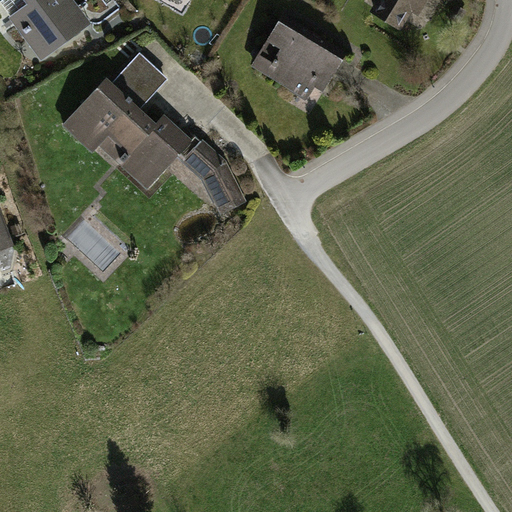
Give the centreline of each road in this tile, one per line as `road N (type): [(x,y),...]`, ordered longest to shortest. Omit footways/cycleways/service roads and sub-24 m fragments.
road 1 (track): [(496,511),(278,194)]
road 2 (residential): [(278,194),(439,100),(500,34),(506,0)]
